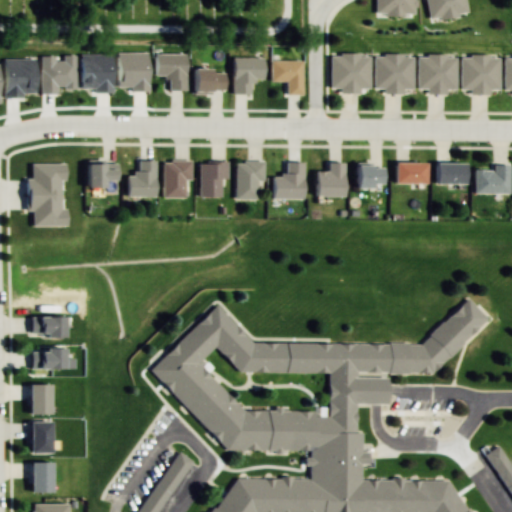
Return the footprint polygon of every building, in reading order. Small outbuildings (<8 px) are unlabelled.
[(154,54),(154,74),(166,74),(166,89),(183,90),(183,54),(154,54)] [(330,55),(329,88),(339,88),(339,93),(358,93),(358,87),(368,87),(368,56),(330,55)] [(459,55),(458,88),(468,88),(468,93),(486,93),(486,87),(497,87),(497,56),(459,55)] [(372,56),(372,88),(381,88),(381,93),(400,93),(400,88),(410,88),(411,56),(372,56)] [(415,56),(415,89),(425,89),(425,94),(443,94),(443,88),(454,88),(454,57),(415,56)] [(230,58),(231,94),(248,94),(248,79),(260,79),(259,57),(230,58)] [(511,58),(501,58),(501,90),(510,90),(510,95),(511,95),(511,58)] [(271,60),(270,80),(283,80),(283,95),(300,96),(300,60),(271,60)] [(190,69),(190,92),(208,92),(208,89),(222,89),(222,74),(207,74),(207,69),(190,69)] [(194,159),(194,195),(216,195),(216,177),(223,177),(223,160),(194,159)] [(124,176),(124,197),(152,197),(153,162),(135,161),(135,176),(124,176)] [(158,162),(158,197),(180,198),(181,179),(187,179),(187,162),(158,162)] [(270,178),(270,198),(300,199),(301,162),(284,162),(284,178),(270,178)] [(391,162),(391,183),(422,183),(422,163),(391,162)] [(81,165),(82,188),(99,188),(99,181),(114,180),(113,163),(81,165)] [(233,164),(233,199),(255,200),(256,181),(262,181),(262,164),(233,164)] [(313,172),(313,196),(340,196),(340,164),(325,164),(325,172),(313,172)] [(429,164),(429,184),(460,185),(461,165),(429,164)] [(352,166),(352,189),(366,189),(366,183),(381,183),(382,167),(352,166)] [(34,168),(36,186),(49,184),(47,167),(34,168)] [(472,171),(472,191),(503,192),(503,172),(472,171)] [(473,511),(462,479),(359,479),(358,403),(382,403),(382,373),(428,373),(484,319),(464,298),(418,343),(250,343),(212,304),(145,368),(223,450),(306,450),(306,477),(306,478),(213,478),(201,511),(473,511)] [(25,383),(25,412),(47,412),(46,383),(25,383)] [(26,420),(26,451),(47,451),(47,420),(26,420)] [(154,511),(190,460),(176,451),(133,511),(154,511)] [(27,461),(26,490),(48,491),(49,461),(27,461)] [(29,503),(29,511),(65,511),(65,503),(29,503)]
